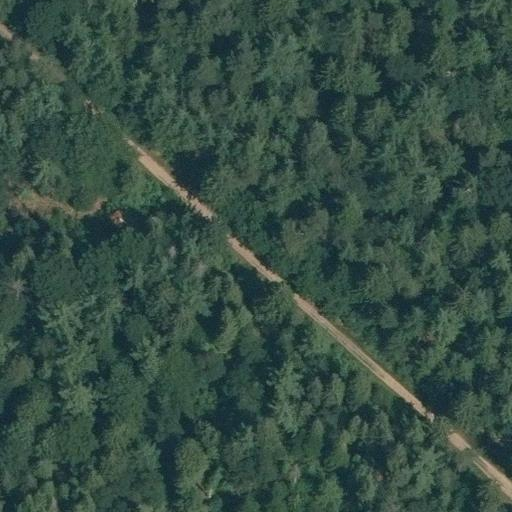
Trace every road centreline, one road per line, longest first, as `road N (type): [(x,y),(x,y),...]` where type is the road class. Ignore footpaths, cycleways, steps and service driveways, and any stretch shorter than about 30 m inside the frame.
road 1 (track): [(511,492),(109,124)]
road 2 (track): [(109,124),(0,25)]
